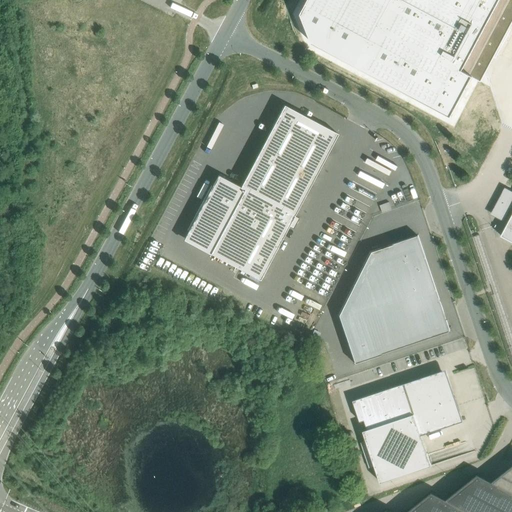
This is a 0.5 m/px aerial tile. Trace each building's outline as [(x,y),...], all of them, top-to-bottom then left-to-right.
[(511,0),(308,0),(301,14),(313,44),(450,117),(511,0)] [(202,213),(189,236),(204,244),(202,249),(260,280),(289,226),(293,228),(298,218),(294,215),(338,134),(284,105),(240,187),(218,175),(207,195),(210,197),(204,208),(201,206),(199,211),(202,213)] [(499,202),(492,214),(503,220),(511,202),(511,191),(508,189),(500,203),(499,202)] [(511,215),(501,236),(511,241),(511,215)] [(418,236),(370,252),(338,315),(354,363),(450,331),(418,236)] [(404,384),(353,401),(380,483),(431,466),(421,436),(431,432),(431,431),(462,421),(458,411),(459,411),(454,396),(453,397),(445,374),(405,388),(404,384)] [(511,511),(511,465),(491,482),(477,474),(446,500),(432,492),(406,511),(390,511),(386,510),(383,511),(511,511)]
